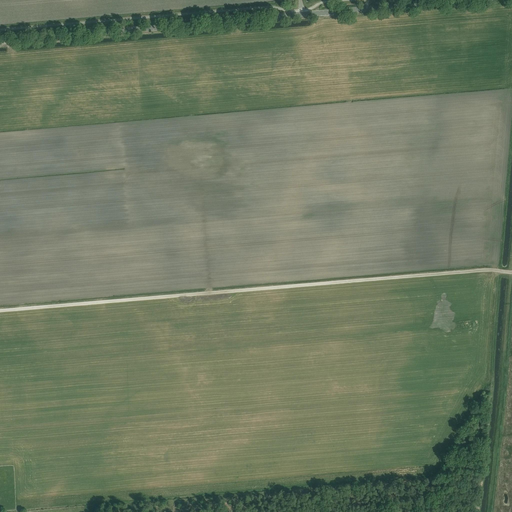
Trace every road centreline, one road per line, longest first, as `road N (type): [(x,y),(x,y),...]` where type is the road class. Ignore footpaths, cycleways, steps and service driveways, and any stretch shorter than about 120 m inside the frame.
road 1 (tertiary): [(0,39),(301,14)]
road 2 (tertiary): [(301,14),(479,0)]
